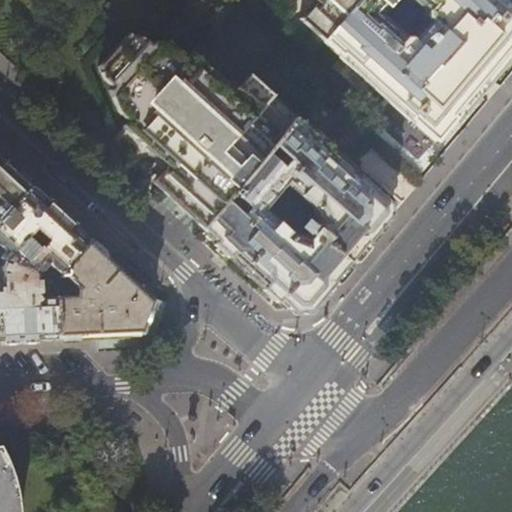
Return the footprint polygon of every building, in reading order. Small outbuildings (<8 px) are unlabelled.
[(324,39),(356,0),(313,0),(315,2),(301,18),(324,39)] [(491,77),(491,76),(511,50),(511,11),(499,0),(356,0),(324,39),(436,140),(478,91),(479,91),(486,83),(491,77)] [(191,220),(201,230),(225,201),(232,193),(297,117),(254,78),(244,89),(198,47),(188,59),(177,49),(156,42),(154,45),(145,37),(132,33),(101,66),(106,77),(115,86),(111,91),(120,112),(130,121),(124,128),(130,133),(153,154),(158,148),(177,165),(167,177),(165,175),(155,185),(191,220)] [(232,193),(248,208),(242,215),(225,201),(201,230),(223,249),(269,292),(288,309),(314,307),(339,278),(382,227),(391,217),(389,201),(297,117),(232,193)] [(8,165),(0,158),(0,219),(31,186),(8,165)] [(59,213),(31,186),(0,219),(0,248),(4,252),(0,256),(0,259),(3,261),(37,273),(39,274),(47,265),(58,274),(59,273),(89,240),(59,213)] [(123,271),(89,240),(59,273),(61,276),(62,275),(77,289),(75,292),(75,295),(55,296),(57,338),(96,337),(137,335),(150,297),(123,271)] [(37,282),(37,273),(3,261),(0,265),(0,341),(15,340),(57,338),(55,296),(42,298),(39,296),(38,295),(38,290),(43,290),(44,282),(37,282)]
